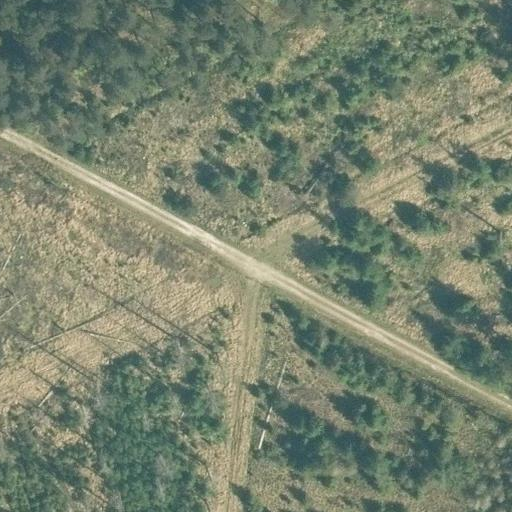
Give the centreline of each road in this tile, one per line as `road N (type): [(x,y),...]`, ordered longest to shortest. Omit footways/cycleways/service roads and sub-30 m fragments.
road 1 (track): [(511,400),(0,131)]
road 2 (track): [(511,122),(248,262)]
road 3 (track): [(248,262),(0,390)]
road 4 (track): [(248,262),(252,289),(224,511)]
